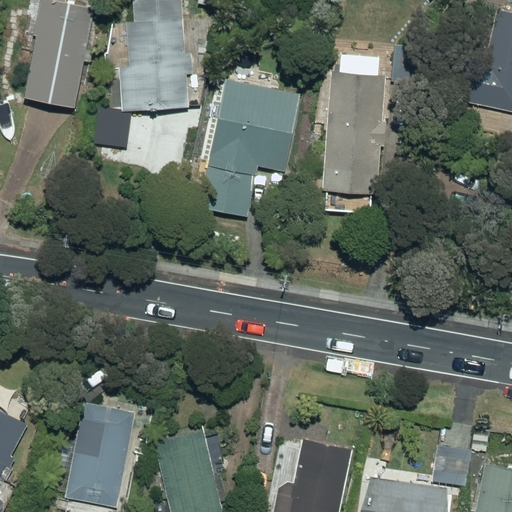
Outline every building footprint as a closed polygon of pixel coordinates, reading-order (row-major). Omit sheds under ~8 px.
[(90,144),(124,149),(129,112),(185,109),(182,75),(190,75),(189,54),(183,55),(179,0),(128,0),(132,51),(115,52),(119,110),(95,106),(90,144)] [(17,100),(68,110),(89,12),(38,1),(17,100)] [(451,101),(511,113),(511,13),(496,10),(484,63),(460,59),(451,101)] [(388,81),(414,85),(420,50),(394,46),(388,81)] [(316,190),(369,196),(376,140),(380,141),(382,122),(377,121),(382,77),(329,72),(316,190)] [(195,208),(244,217),(254,166),(280,172),(295,93),(220,79),(195,208)] [(69,454),(60,498),(112,510),(133,414),(81,403),(78,417),(54,412),(46,449),(69,454)] [(5,457),(22,425),(0,414),(0,481),(0,482),(8,468),(6,467),(10,459),(5,457)] [(149,442),(164,511),(217,511),(202,432),(149,442)] [(267,511),(335,511),(344,473),(319,467),(324,448),(299,442),(289,485),(282,484),(273,490),(267,511)] [(428,480),(457,484),(463,451),(434,447),(428,480)] [(359,511),(440,511),(444,492),(364,480),(359,511)] [(469,511),(511,511),(511,487),(476,481),(469,511)]
